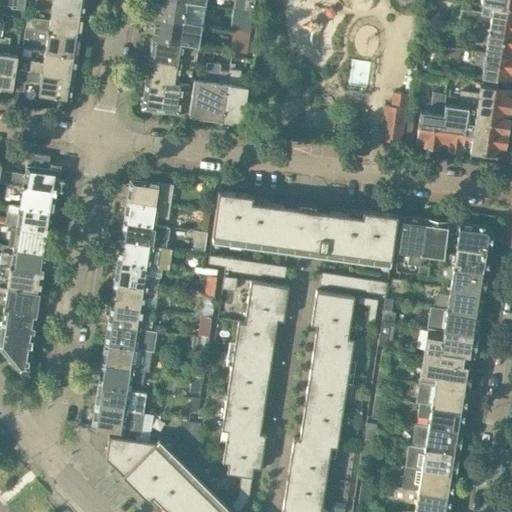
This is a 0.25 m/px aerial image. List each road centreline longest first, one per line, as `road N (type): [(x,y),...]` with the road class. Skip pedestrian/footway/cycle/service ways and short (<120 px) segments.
road 1 (residential): [(101,139),(511,191)]
road 2 (residential): [(50,459),(101,139)]
road 3 (residential): [(481,511),(511,318)]
road 4 (residential): [(101,139),(122,0)]
